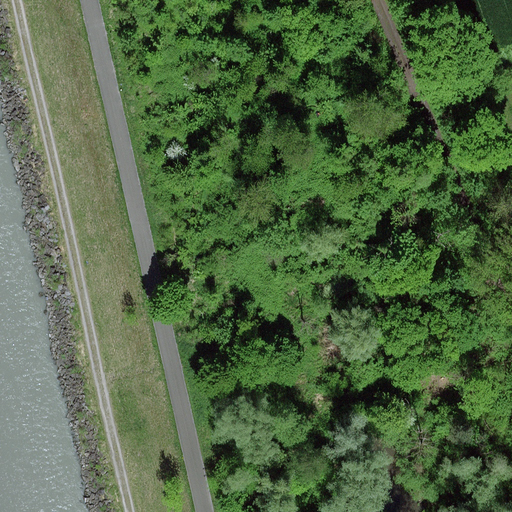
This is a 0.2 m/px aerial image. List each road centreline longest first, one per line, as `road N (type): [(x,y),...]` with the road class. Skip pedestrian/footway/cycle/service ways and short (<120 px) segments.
road 1 (track): [(131,511),(17,0)]
road 2 (track): [(511,305),(379,0)]
